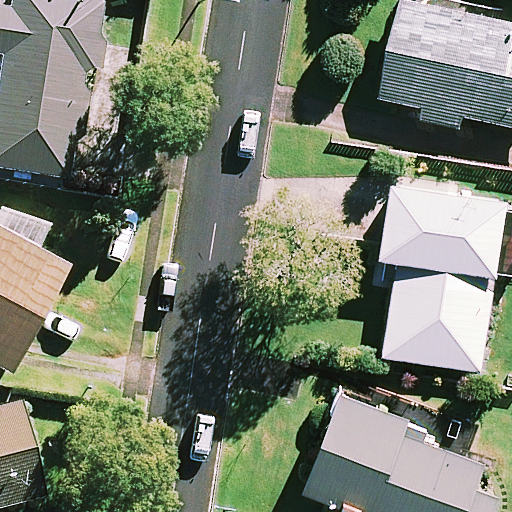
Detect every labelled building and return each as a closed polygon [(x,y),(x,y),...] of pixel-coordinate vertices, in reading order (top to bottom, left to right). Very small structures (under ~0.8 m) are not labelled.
[(85,74),(99,76),(104,41),(93,39),(98,0),(9,0),(8,8),(0,7),(0,56),(0,57),(0,178),(65,187),(72,139),(83,140),(89,91),(83,90),(85,74)] [(511,17),(440,0),(401,0),(378,94),(423,105),(420,117),(458,126),(462,112),(511,124),(511,17)] [(510,198),(393,181),(382,254),(397,257),(383,354),(482,369),(496,269),(511,271),(511,204),(509,204),(510,198)] [(0,221),(0,370),(10,376),(66,268),(34,251),(45,230),(6,210),(0,221)] [(408,417),(341,391),(304,488),(366,511),(492,511),(499,495),(474,485),(483,462),(403,431),(408,417)] [(0,508),(42,498),(18,404),(0,408),(0,508)]
